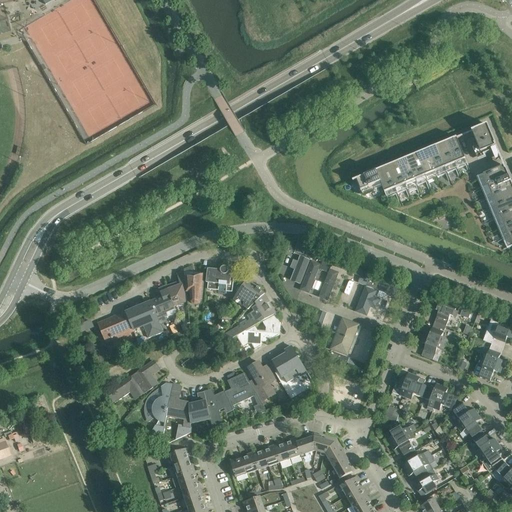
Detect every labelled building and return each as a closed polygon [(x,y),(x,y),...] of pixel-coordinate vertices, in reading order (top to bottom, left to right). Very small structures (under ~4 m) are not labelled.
[(488,125),(472,131),(481,153),(496,147),(501,160),(502,159),(488,125)] [(462,149),(457,138),(447,142),(453,157),(458,169),(468,165),(462,149)] [(458,169),(453,157),(447,142),(437,146),(443,161),(448,174),(458,169)] [(448,174),(443,161),(437,146),(426,150),(433,165),(438,178),(448,174)] [(438,178),(433,165),(426,150),(416,154),(422,169),(428,182),(438,178)] [(428,182),(422,169),(416,154),(406,159),(412,173),(418,186),(428,182)] [(418,186),(412,173),(406,159),(396,163),(402,178),(408,190),(418,186)] [(408,190),(402,178),(396,163),(386,167),(392,182),(397,194),(408,190)] [(482,187),(494,182),(509,176),(505,166),(478,177),(482,187)] [(397,194),(392,182),(386,167),(376,171),(377,174),(382,187),(387,199),(397,194)] [(382,187),(377,174),(376,171),(353,181),(354,182),(357,181),(363,195),(382,187)] [(511,186),(511,182),(509,176),(494,182),(482,187),(486,197),(511,186)] [(490,208),(503,202),(511,198),(511,186),(486,197),(490,208)] [(511,198),(503,202),(490,208),(494,218),(511,210),(511,198)] [(499,228),(511,223),(511,222),(511,210),(494,218),(499,228)] [(511,234),(511,222),(511,223),(499,228),(503,238),(511,234)] [(511,245),(511,234),(503,238),(507,248),(511,245)] [(295,247),(294,250),(303,253),(304,250),(306,244),(298,241),(297,241),(297,242),(295,247)] [(306,244),(304,250),(313,253),(314,253),(314,252),(316,248),(306,244)] [(314,253),(312,257),(321,260),(318,268),(327,272),(330,264),(332,259),(314,252),(314,253)] [(293,259),(290,266),(296,268),(291,280),(300,283),(309,261),(300,257),(300,258),(299,261),(293,259)] [(332,259),(330,264),(350,272),(352,267),(332,259)] [(311,260),(301,286),(299,289),(300,290),(308,292),(320,263),(311,260)] [(192,266),(184,270),(184,271),(185,281),(186,291),(191,291),(192,302),(195,304),(200,303),(203,277),(202,277),(200,274),(193,273),(192,266)] [(208,269),(206,283),(208,283),(208,289),(218,291),(218,294),(226,294),(226,292),(232,292),(233,288),(234,278),(231,278),(232,272),(229,271),(229,270),(229,269),(228,269),(228,268),(227,268),(227,267),(226,267),(225,267),(224,267),(223,267),(222,267),(222,268),(221,268),(221,269),(221,270),(208,269)] [(350,272),(360,276),(358,283),(364,285),(369,274),(362,271),(363,271),(352,267),(350,272)] [(329,268),(319,297),(327,300),(338,272),(329,268)] [(179,283),(167,287),(174,306),(185,302),(183,281),(185,281),(184,271),(184,270),(176,273),(179,283)] [(369,274),(364,285),(387,294),(391,282),(369,274)] [(256,288),(245,281),(233,300),(248,310),(256,303),(264,295),(264,294),(265,294),(260,289),(260,288),(258,287),(256,288)] [(167,287),(167,286),(159,289),(163,298),(151,303),(152,303),(160,323),(166,321),(164,316),(167,316),(165,312),(175,308),(174,306),(167,287)] [(355,310),(355,311),(367,315),(372,302),(378,304),(380,299),(374,297),(374,295),(376,292),(363,287),(355,310)] [(229,341),(237,336),(255,326),(262,322),(276,314),(269,302),(264,295),(256,303),(257,305),(253,308),(255,311),(248,315),(251,320),(247,322),(247,321),(240,325),(241,326),(225,335),(229,341)] [(133,311),(126,314),(132,328),(142,323),(149,338),(163,332),(160,323),(152,303),(142,307),(143,308),(134,312),(133,311)] [(434,322),(446,327),(450,316),(456,318),(458,312),(435,303),(433,309),(439,311),(434,322)] [(314,325),(320,328),(326,313),(320,311),(314,325)] [(125,312),(115,316),(98,323),(105,340),(121,334),(124,341),(132,338),(130,333),(134,332),(132,328),(126,314),(125,312)] [(255,326),(237,336),(242,345),(248,341),(252,342),(256,348),(255,349),(254,349),(255,349),(261,346),(261,342),(262,340),(265,340),(266,342),(266,343),(266,342),(280,335),(275,327),(281,323),(276,314),(262,322),(266,328),(266,331),(258,331),(255,326)] [(331,347),(332,348),(347,353),(358,325),(342,319),(331,347)] [(425,331),(422,337),(445,345),(446,342),(447,340),(442,337),(446,327),(434,322),(430,333),(425,331)] [(491,344),(503,349),(507,338),(511,339),(511,332),(504,329),(505,327),(493,322),(487,340),(486,340),(485,342),(491,344)] [(187,329),(190,328),(189,323),(181,325),(183,331),(187,329)] [(426,345),(422,356),(433,360),(437,349),(443,351),(445,345),(422,337),(420,342),(426,345)] [(481,355),(480,359),(502,367),(504,362),(499,359),(503,349),(491,344),(487,355),(482,353),(481,355)] [(300,376),(307,372),(292,347),(285,351),(287,354),(274,361),(287,382),(299,375),(300,376)] [(347,363),(349,358),(331,350),(328,356),(347,363)] [(349,358),(347,363),(355,367),(357,361),(349,358)] [(483,367),(479,378),(490,382),(494,371),(500,373),(502,367),(480,359),(477,365),(483,367)] [(368,366),(357,361),(355,367),(360,368),(366,371),(368,366)] [(108,394),(113,400),(115,403),(132,391),(136,398),(149,388),(150,390),(153,388),(152,386),(157,383),(153,377),(147,381),(145,377),(149,374),(146,368),(155,362),(154,362),(139,372),(138,372),(131,376),(132,377),(108,394)] [(250,382),(264,406),(266,404),(264,400),(268,398),(267,396),(274,392),(267,382),(274,378),(267,366),(262,368),(259,362),(249,368),(257,382),(252,385),(250,381),(250,382)] [(225,393),(229,400),(231,406),(254,396),(262,413),(267,411),(264,406),(250,382),(249,382),(245,373),(229,381),(233,389),(225,393)] [(400,395),(406,398),(414,375),(408,373),(406,379),(401,376),(396,388),(402,390),(400,395)] [(413,395),(424,399),(429,387),(418,383),(420,378),(414,375),(406,398),(409,399),(411,400),(413,395)] [(163,438),(167,416),(173,385),(166,383),(153,393),(154,395),(149,399),(149,403),(147,404),(146,408),(148,411),(146,414),(150,420),(156,417),(160,420),(150,435),(163,438)] [(182,386),(174,383),(173,385),(167,416),(186,419),(185,426),(179,425),(176,439),(191,433),(191,425),(191,424),(189,405),(181,403),(181,401),(179,401),(182,386)] [(434,409),(442,386),(436,384),(434,389),(429,387),(424,399),(430,401),(428,406),(434,409)] [(442,386),(434,409),(439,411),(441,406),(452,410),(457,404),(455,403),(457,398),(446,394),(448,388),(442,386)] [(193,404),(189,405),(191,424),(197,423),(210,415),(205,393),(204,392),(197,394),(198,398),(192,399),(193,404)] [(211,392),(205,393),(210,415),(213,431),(221,428),(217,410),(225,406),(227,411),(232,409),(231,406),(229,400),(225,393),(212,398),(211,392)] [(454,423),(458,428),(478,414),(474,409),(469,412),(462,402),(459,405),(457,404),(452,410),(459,419),(454,423)] [(389,406),(387,412),(398,417),(401,411),(389,406)] [(396,423),(398,417),(387,412),(385,418),(394,422),(396,423)] [(466,430),(473,439),(483,432),(476,423),(481,419),(478,414),(458,428),(461,433),(466,430)] [(391,445),(411,433),(417,430),(413,425),(403,431),(398,422),(388,428),(390,431),(384,434),(391,445)] [(423,428),(426,433),(431,430),(428,425),(423,428)] [(475,452),(478,457),(498,444),(495,438),(490,442),(483,432),(473,439),(480,449),(475,452)] [(402,453),(405,458),(415,451),(410,441),(415,438),(411,433),(391,445),(397,455),(402,453)] [(308,439),(297,442),(302,455),(315,451),(314,434),(307,436),(308,439)] [(315,451),(326,454),(335,442),(321,439),(322,436),(314,434),(315,451)] [(290,459),(302,455),(297,442),(296,438),(290,440),(291,442),(285,444),(290,459)] [(448,438),(442,441),(446,448),(452,445),(448,438)] [(0,458),(8,455),(3,439),(0,439),(0,458)] [(335,442),(326,454),(332,465),(346,457),(343,451),(341,452),(335,442)] [(279,444),(274,446),(280,463),(290,459),(285,444),(279,446),(279,444)] [(490,474),(494,470),(504,462),(504,461),(497,452),(502,449),(498,444),(478,457),(490,474)] [(269,449),(264,451),(269,466),(280,463),(274,446),(269,447),(269,449)] [(170,454),(174,465),(189,460),(187,454),(189,454),(187,448),(170,454)] [(406,471),(432,456),(429,450),(418,456),(415,451),(405,458),(408,463),(403,466),(406,471)] [(258,470),(269,466),(264,451),(258,453),(257,451),(252,453),(258,470)] [(248,456),(242,458),(247,474),(258,470),(252,453),(247,455),(248,456)] [(414,473),(417,479),(433,469),(430,464),(435,461),(432,456),(406,471),(409,476),(414,473)] [(350,463),(346,457),(332,465),(340,479),(343,477),(352,472),(348,464),(350,463)] [(236,477),(247,474),(242,458),(236,460),(236,459),(230,460),(236,477)] [(174,465),(177,476),(194,470),(193,465),(191,466),(189,460),(174,465)] [(500,483),(504,487),(511,479),(511,469),(504,462),(494,470),(504,479),(500,483)] [(462,470),(460,471),(462,473),(463,474),(463,475),(469,471),(466,466),(462,470)] [(439,480),(433,469),(417,479),(420,483),(415,486),(421,497),(437,488),(434,483),(439,480)] [(181,487),(196,482),(194,476),(196,475),(194,470),(177,476),(181,487)] [(313,475),(318,482),(325,478),(321,471),(313,475)] [(341,486),(347,496),(361,488),(358,483),(359,482),(356,477),(348,482),(341,486)] [(198,487),(196,482),(181,487),(185,498),(202,492),(200,487),(198,487)] [(322,490),(329,485),(327,482),(320,486),(322,490)] [(361,488),(347,496),(352,506),(368,497),(365,492),(364,493),(361,488)] [(492,491),(487,496),(492,500),(496,495),(492,491)] [(203,497),(202,492),(185,498),(188,509),(204,504),(202,498),(203,497)] [(260,497),(243,502),(245,508),(247,507),(248,511),(251,511),(264,508),(260,497)] [(352,506),(355,511),(365,511),(372,508),(369,503),(371,502),(368,497),(352,506)] [(434,511),(440,509),(434,499),(418,508),(420,511),(434,511)]
